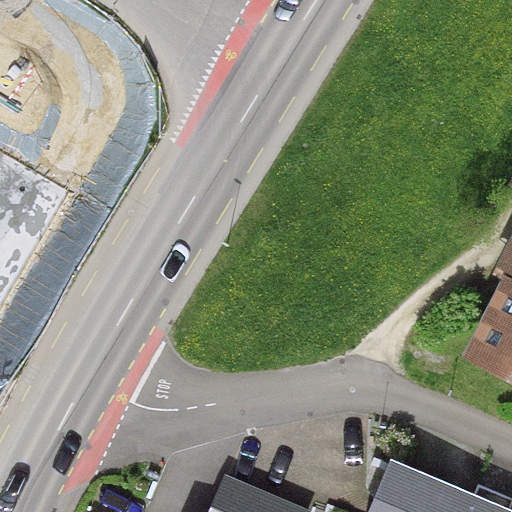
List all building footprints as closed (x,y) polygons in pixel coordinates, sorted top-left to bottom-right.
[(0,307),(72,183),(0,141),(0,307)] [(503,277),(461,359),(511,383),(511,236),(494,272),(503,277)] [(511,511),(511,509),(474,494),(391,459),(368,511),(511,511)] [(224,473),(207,511),(309,511),(310,510),(224,473)] [(474,494),(511,509),(511,498),(478,484),(474,494)]
